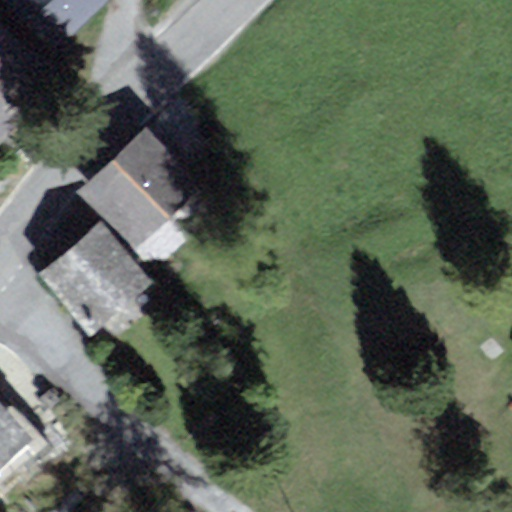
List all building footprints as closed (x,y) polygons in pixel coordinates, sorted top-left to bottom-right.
[(103,0),(20,0),(61,41),(103,0)] [(0,20),(0,122),(51,67),(0,20)] [(193,180),(148,131),(89,184),(135,233),(193,180)] [(147,275),(101,218),(44,264),(90,321),(147,275)] [(0,483),(40,447),(0,402),(0,483)]
